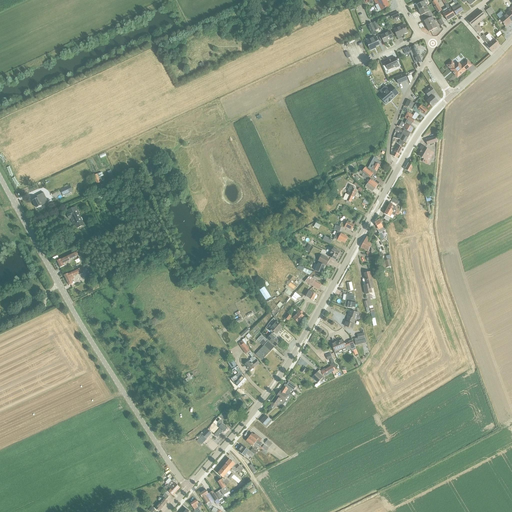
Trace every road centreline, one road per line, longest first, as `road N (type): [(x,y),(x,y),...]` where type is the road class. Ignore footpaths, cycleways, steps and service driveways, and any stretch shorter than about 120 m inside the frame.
road 1 (tertiary): [(188,486),(268,394),(398,168)]
road 2 (tertiary): [(188,486),(122,391),(0,178)]
road 3 (track): [(369,59),(230,120)]
road 4 (residential): [(398,168),(389,161),(391,131),(427,60)]
